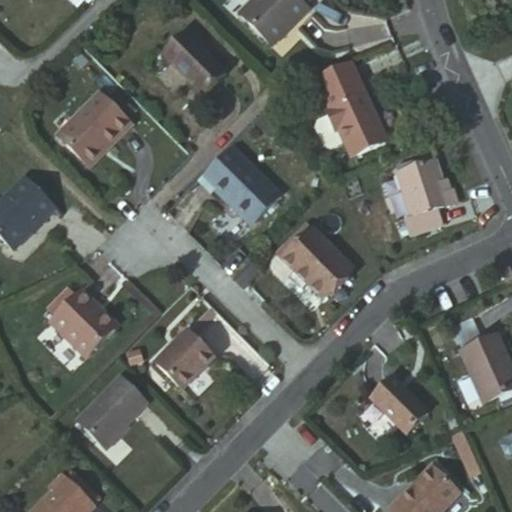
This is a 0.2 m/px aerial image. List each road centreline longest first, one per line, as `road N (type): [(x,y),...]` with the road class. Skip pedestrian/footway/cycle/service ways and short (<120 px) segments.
road 1 (residential): [(511,236),(377,306),(309,374)]
road 2 (residential): [(126,246),(171,241),(309,374)]
road 3 (residential): [(309,374),(172,511)]
road 4 (track): [(126,246),(22,146),(5,115)]
road 5 (residential): [(457,79),(511,214)]
road 6 (residential): [(102,0),(19,78),(0,71)]
